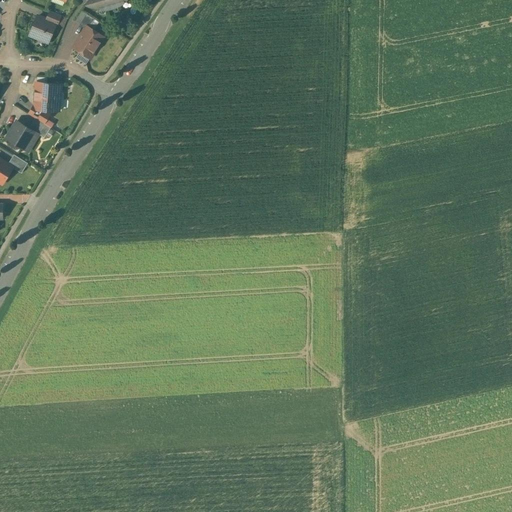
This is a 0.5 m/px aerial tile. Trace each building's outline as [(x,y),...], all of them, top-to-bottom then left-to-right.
[(87,0),(85,5),(91,8),(98,9),(105,9),(113,8),(119,6),(126,1),(126,0),(87,0)] [(61,15),(50,11),(47,18),(48,22),(55,24),(55,25),(57,26),(61,15)] [(94,19),(86,13),(79,24),(85,28),(87,26),(89,27),(94,19)] [(43,19),(37,17),(38,16),(37,16),(30,34),(48,42),(55,25),(55,24),(48,22),(47,18),(43,19)] [(89,27),(87,26),(85,28),(73,47),(90,58),(103,36),(89,27)] [(61,84),(36,82),(34,105),(34,109),(44,109),(59,110),(61,84)] [(44,109),(34,109),(34,105),(28,114),(44,123),(49,115),(43,111),(44,109)] [(35,132),(17,121),(6,137),(22,147),(27,138),(30,140),(35,132)] [(50,127),(45,124),(40,132),(41,135),(44,137),(50,127)] [(28,163),(14,154),(8,164),(12,166),(12,167),(21,173),(28,163)] [(8,164),(0,158),(0,181),(2,183),(12,167),(12,166),(8,164)]
